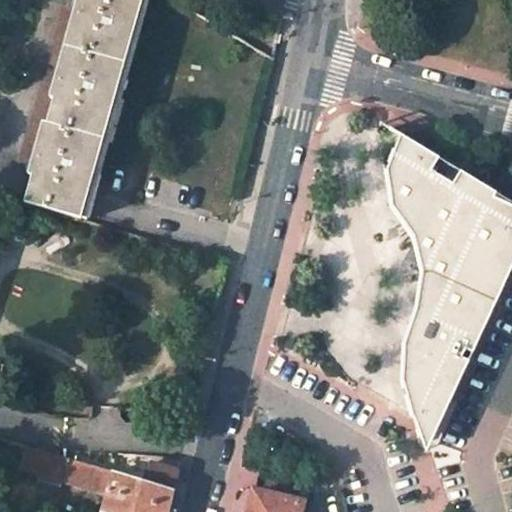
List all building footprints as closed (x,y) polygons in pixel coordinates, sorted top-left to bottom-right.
[(77,0),(51,99),(55,99),(48,127),(44,126),(30,176),(34,177),(30,191),(26,206),(82,222),(86,205),(143,0),(77,0)] [(471,358),(511,272),(511,209),(462,177),(455,188),(435,176),(442,164),(403,139),(390,173),(394,210),(416,242),(417,246),(410,257),(407,262),(424,273),(418,312),(406,346),(403,384),(408,411),(435,424),(427,442),(429,443),(431,443),(432,441),(467,367),(460,363),(464,355),(471,358)] [(435,176),(455,188),(462,177),(442,164),(435,176)] [(435,424),(408,411),(410,419),(413,428),(417,438),(420,445),(424,457),(431,443),(429,443),(427,442),(435,424)] [(30,447),(22,472),(108,496),(102,511),(168,511),(174,491),(146,483),(30,447)] [(152,463),(146,483),(174,491),(178,470),(152,463)] [(299,511),(302,503),(255,491),(249,511),(299,511)]
